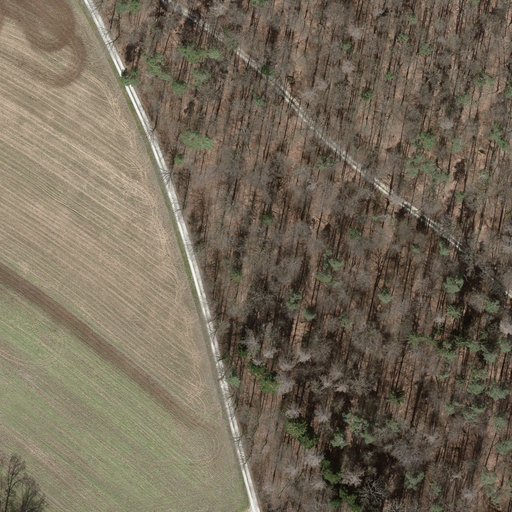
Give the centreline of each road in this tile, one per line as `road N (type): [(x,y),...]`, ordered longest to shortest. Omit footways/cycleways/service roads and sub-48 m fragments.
road 1 (track): [(255,511),(175,201),(83,0)]
road 2 (track): [(164,0),(239,45),(511,295)]
